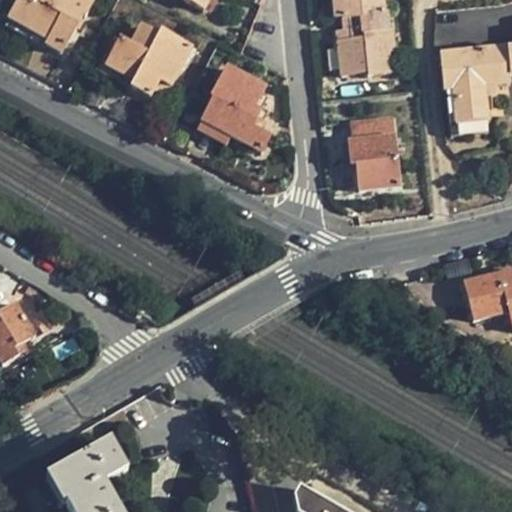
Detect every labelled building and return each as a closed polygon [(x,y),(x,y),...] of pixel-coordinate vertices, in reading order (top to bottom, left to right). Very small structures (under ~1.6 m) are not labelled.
[(93,0),(19,0),(8,22),(47,43),(45,48),(63,58),(82,21),(86,20),(97,2),(93,0)] [(183,0),(183,1),(204,13),(210,0),(183,0)] [(331,0),(333,20),(341,20),(342,32),(339,33),(340,41),(335,42),(340,77),(368,75),(369,78),(391,75),(389,56),(395,54),(393,33),(391,32),(388,15),(384,15),(382,0),(331,0)] [(141,29),(130,48),(121,45),(107,71),(133,85),(132,91),(152,102),(157,93),(166,97),(192,52),(162,36),(160,38),(141,29)] [(511,42),(438,53),(440,92),(451,91),(453,136),(489,133),(487,87),(509,86),(511,75),(511,74),(511,42)] [(213,105),(202,125),(231,140),(263,157),(271,141),(254,133),(263,115),(257,110),(266,91),(227,70),(212,102),(213,105)] [(258,129),(276,136),(283,116),(265,110),(258,129)] [(393,121),(353,125),(354,146),(348,147),(351,172),(357,172),(359,196),(400,193),(393,121)] [(226,149),(231,140),(202,125),(199,133),(226,149)] [(511,334),(511,273),(462,287),(473,326),(507,317),(511,334)] [(17,305),(0,313),(0,367),(19,358),(13,349),(35,338),(17,305)] [(119,511),(108,489),(128,478),(111,446),(47,481),(63,511),(66,509),(68,511),(119,511)] [(335,511),(301,492),(294,505),(293,511),(335,511)]
